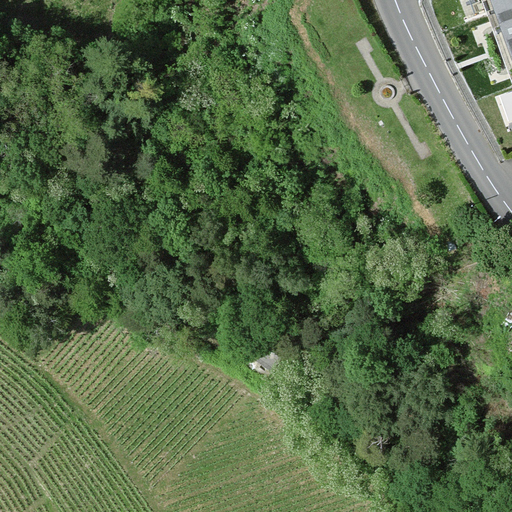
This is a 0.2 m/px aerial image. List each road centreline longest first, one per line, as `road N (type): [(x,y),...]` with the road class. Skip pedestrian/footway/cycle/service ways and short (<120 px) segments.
road 1 (tertiary): [(511,211),(393,0)]
road 2 (track): [(41,369),(81,407),(160,511)]
